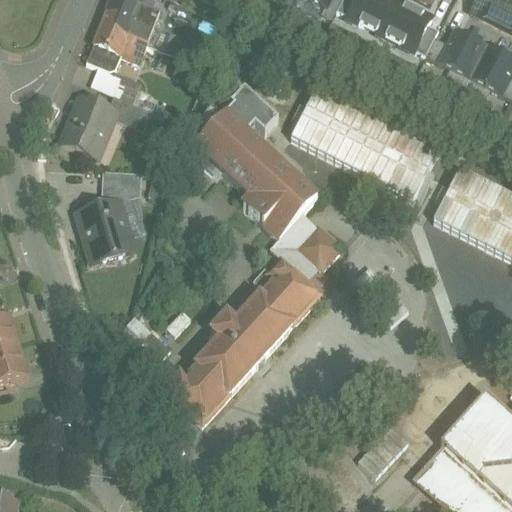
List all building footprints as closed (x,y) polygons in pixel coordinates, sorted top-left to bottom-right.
[(145,5),(133,0),(115,0),(87,69),(114,80),(133,32),(145,5)] [(331,0),(300,0),(325,13),(331,0)] [(344,0),(334,22),(423,60),(439,24),(382,0),(344,0)] [(511,4),(502,0),(480,0),(472,18),(511,38),(511,4)] [(152,39),(133,32),(125,54),(143,61),(152,39)] [(438,71),(470,87),(486,54),(455,38),(448,52),(438,71)] [(194,46),(172,39),(165,57),(178,62),(187,65),(194,46)] [(438,71),(448,52),(436,46),(426,65),(438,71)] [(511,81),(511,66),(486,54),(470,87),(501,103),(510,85),(511,81)] [(178,62),(165,57),(157,81),(171,87),(178,62)] [(89,95),(131,106),(136,87),(94,76),(89,95)] [(511,85),(510,85),(501,103),(511,107),(511,85)] [(279,127),(245,96),(232,111),(234,113),(226,122),(225,122),(196,154),(208,164),(202,170),(203,171),(204,171),(213,180),(218,174),(253,205),(244,215),(280,247),(299,226),(317,206),(246,141),(255,132),(265,142),(279,127)] [(143,114),(114,102),(108,115),(118,119),(115,125),(128,130),(130,125),(138,128),(143,114)] [(108,115),(81,103),(61,150),(98,165),(115,125),(118,119),(108,115)] [(165,123),(143,114),(138,128),(159,137),(165,123)] [(142,179),(103,177),(101,212),(118,207),(117,202),(126,202),(127,192),(141,193),(142,179)] [(101,212),(76,219),(91,267),(134,254),(119,207),(118,207),(101,212)] [(299,257),(314,240),(299,226),(280,247),(270,258),(282,268),(307,291),(320,276),(299,257)] [(314,240),(299,257),(320,276),(321,275),(324,277),(341,258),(338,256),(339,255),(338,254),(340,251),(321,234),(319,237),(318,236),(314,240)] [(265,299),(236,330),(227,322),(212,339),(221,347),(187,385),(179,378),(162,396),(203,433),(320,303),(307,291),(282,268),(280,270),(271,280),(266,276),(254,289),(265,299)] [(353,290),(390,333),(408,318),(371,274),(353,290)] [(9,321),(0,324),(0,357),(19,352),(9,321)] [(144,348),(128,333),(120,341),(136,357),(144,348)] [(171,357),(152,339),(144,348),(163,366),(171,357)] [(19,352),(0,357),(0,396),(17,391),(16,386),(28,383),(19,352)] [(118,356),(108,367),(116,375),(127,364),(118,356)] [(330,405),(344,425),(393,394),(379,373),(330,405)] [(486,402),(441,452),(443,454),(421,478),(446,500),(439,509),(441,511),(511,511),(511,418),(509,422),(486,402)] [(244,474),(324,441),(315,420),(235,454),(244,474)] [(387,429),(354,465),(374,483),(407,447),(387,429)]
